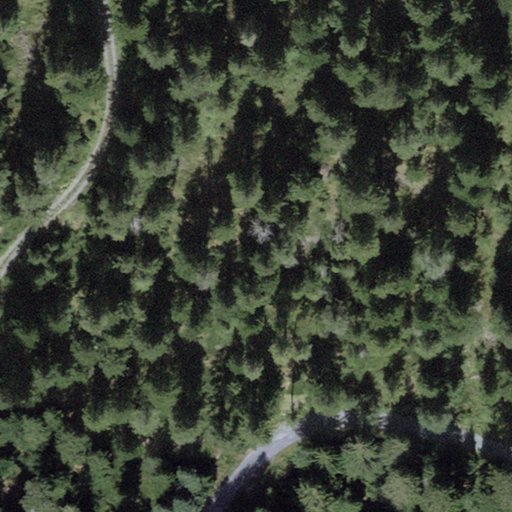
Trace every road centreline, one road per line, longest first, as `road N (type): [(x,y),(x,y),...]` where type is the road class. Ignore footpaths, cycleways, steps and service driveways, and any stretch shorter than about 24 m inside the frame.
road 1 (track): [(511,460),(359,420),(306,423),(213,511)]
road 2 (track): [(0,284),(92,180),(119,91),(99,0)]
